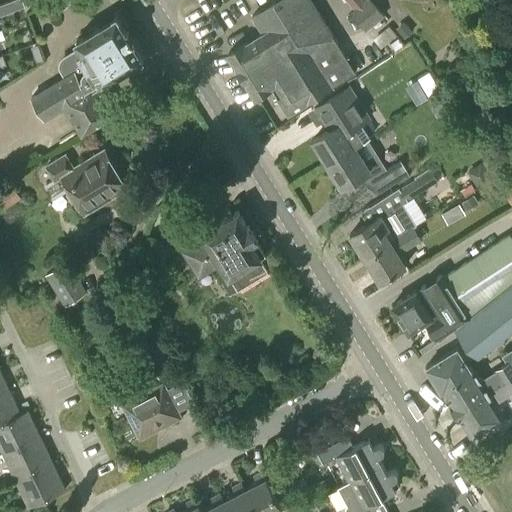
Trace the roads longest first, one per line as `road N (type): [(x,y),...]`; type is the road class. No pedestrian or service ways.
road 1 (residential): [(379,367),(159,18)]
road 2 (residential): [(379,367),(108,511)]
road 3 (residential): [(101,511),(0,306)]
road 4 (residential): [(468,511),(379,367)]
